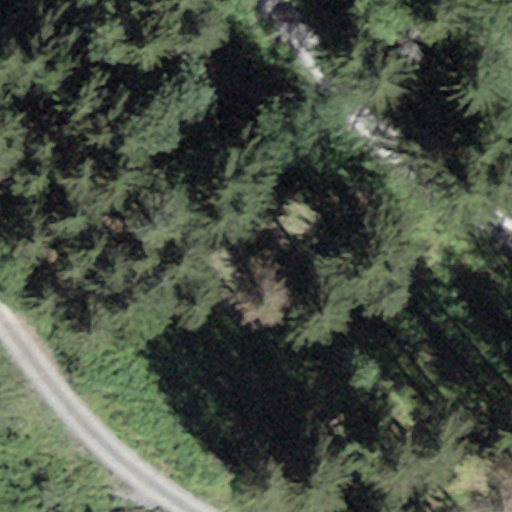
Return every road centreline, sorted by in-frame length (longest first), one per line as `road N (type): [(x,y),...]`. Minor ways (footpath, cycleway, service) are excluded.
road 1 (track): [(244,511),(0,290)]
road 2 (track): [(303,0),(393,119),(511,223)]
